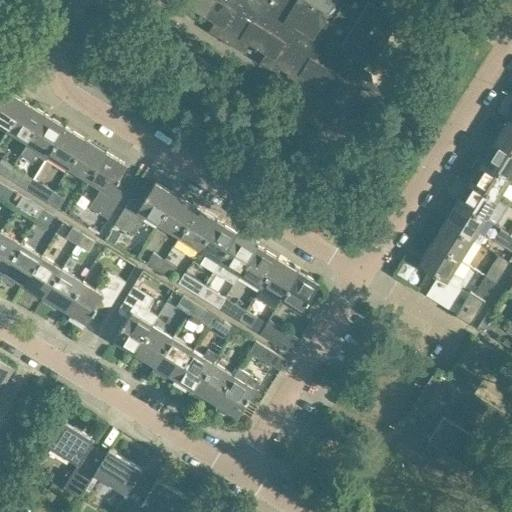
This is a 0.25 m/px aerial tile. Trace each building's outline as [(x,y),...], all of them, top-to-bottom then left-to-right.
[(192,0),(188,6),(218,25),(213,33),(239,49),(245,41),(269,56),(264,64),(278,73),(280,69),(288,73),(285,77),(299,86),(304,78),(329,93),(324,101),(350,117),(355,109),(368,117),(385,90),(375,84),(372,72),(364,67),(368,60),(372,63),(399,19),(395,16),(400,8),(387,0),(192,0)] [(0,95),(0,124),(8,129),(25,101),(5,88),(0,95)] [(28,142),(46,113),(25,101),(8,129),(28,142)] [(28,142),(21,153),(32,160),(36,154),(39,149),(49,154),(66,126),(46,113),(28,142)] [(511,121),(508,119),(495,140),(511,150),(511,121)] [(69,167),(86,138),(66,126),(49,154),(69,167)] [(69,167),(89,180),(107,151),(86,138),(69,167)] [(511,174),(511,150),(495,140),(483,160),(482,160),(510,177),(511,174)] [(101,187),(89,206),(108,218),(123,194),(113,188),(117,180),(118,181),(121,177),(120,176),(127,164),(107,151),(89,180),(101,187)] [(474,173),(470,180),(498,198),(510,177),(482,160),(483,160),(476,158),(470,168),(475,173),(474,173)] [(3,159),(0,163),(0,171),(7,176),(14,166),(3,159)] [(14,166),(7,176),(18,183),(25,173),(14,166)] [(498,198),(470,180),(457,201),(485,218),(498,198)] [(130,199),(115,223),(134,234),(146,214),(159,222),(177,194),(155,181),(148,194),(147,193),(144,197),(145,197),(141,205),(130,199)] [(3,183),(0,187),(0,195),(8,200),(14,190),(3,183)] [(43,184),(36,194),(48,201),(54,191),(43,184)] [(54,191),(48,201),(60,209),(66,198),(54,191)] [(159,222),(179,235),(197,207),(177,194),(159,222)] [(16,206),(37,219),(43,208),(23,196),(16,206)] [(485,218),(457,201),(445,221),(473,239),(480,243),(485,236),(477,231),(485,218)] [(179,235),(200,248),(217,219),(197,207),(179,235)] [(43,208),(37,219),(48,226),(55,215),(43,208)] [(200,248),(220,260),(238,232),(217,219),(200,248)] [(473,239),(445,221),(432,242),(460,260),(473,239)] [(66,237),(78,244),(84,234),(73,227),(66,237)] [(113,228),(107,238),(114,242),(120,233),(113,228)] [(0,268),(4,271),(22,242),(2,230),(0,232),(0,268)] [(220,260),(214,271),(222,276),(228,265),(241,273),(258,245),(238,232),(220,260)] [(84,234),(78,244),(89,251),(95,240),(84,234)] [(22,242),(4,271),(1,276),(14,284),(17,279),(25,284),(43,255),(22,242)] [(432,242),(419,263),(439,275),(449,281),(458,287),(460,288),(465,279),(453,271),(460,260),(432,242)] [(241,273),(261,286),(279,257),(258,245),(241,273)] [(153,252),(147,262),(158,269),(164,259),(153,252)] [(25,284),(45,296),(63,267),(43,255),(25,284)] [(486,276),(496,283),(509,261),(499,255),(486,276)] [(299,270),(279,257),(261,286),(281,299),(299,270)] [(176,266),(164,259),(158,269),(169,276),(176,266)] [(45,296),(66,309),(84,280),(63,267),(45,296)] [(66,309),(72,313),(69,319),(83,327),(93,312),(94,309),(95,310),(97,306),(96,306),(101,298),(112,305),(126,281),(107,269),(96,287),(84,280),(66,309)] [(281,299),(302,311),(320,283),(299,270),(281,299)] [(511,274),(503,286),(511,291),(511,274)] [(426,294),(436,300),(449,281),(439,275),(426,294)] [(486,276),(475,293),(485,299),(496,283),(486,276)] [(205,284),(194,277),(187,287),(199,295),(205,284)] [(446,306),(458,287),(449,281),(436,300),(446,306)] [(205,284),(199,295),(219,307),(226,297),(205,284)] [(114,339),(135,352),(153,324),(140,316),(152,297),(133,285),(119,309),(129,316),(124,323),(123,322),(121,326),(122,327),(114,339)] [(469,293),(460,288),(458,287),(446,306),(457,313),(469,293)] [(469,293),(457,313),(456,314),(471,323),(485,299),(475,293),(471,290),(469,293)] [(183,295),(177,306),(188,313),(194,302),(183,295)] [(246,310),(226,297),(219,307),(240,320),(246,310)] [(194,302),(188,313),(199,320),(206,309),(194,302)] [(246,310),(240,320),(251,327),(257,317),(246,310)] [(281,346),(291,352),(300,338),(290,332),(269,319),(267,322),(260,333),(281,346)] [(224,320),(217,331),(229,338),(235,327),(224,320)] [(155,365),(156,365),(173,336),(153,324),(135,352),(155,365)] [(235,327),(229,338),(240,345),(247,334),(235,327)] [(173,336),(156,365),(153,370),(166,378),(169,373),(176,378),(194,349),(173,336)] [(249,351),(280,370),(287,359),(256,340),(249,351)] [(176,378),(173,383),(186,391),(189,386),(196,390),(214,361),(218,355),(207,348),(203,355),(194,349),(176,378)] [(0,388),(13,367),(14,368),(15,367),(0,357),(0,388)] [(234,374),(214,361),(196,390),(217,403),(234,374)] [(484,378),(457,361),(448,375),(436,368),(403,421),(429,437),(428,438),(478,469),(493,445),(492,443),(510,414),(475,392),(484,378)] [(239,367),(234,374),(217,403),(216,409),(224,415),(230,411),(238,416),(260,380),(239,367)] [(85,489),(95,473),(94,473),(106,453),(97,447),(91,456),(86,453),(94,439),(62,418),(47,443),(78,463),(62,487),(79,498),(85,489)] [(95,473),(85,489),(90,492),(100,476),(126,493),(113,511),(136,511),(142,503),(154,483),(144,477),(139,486),(133,482),(139,473),(142,468),(110,448),(106,453),(94,473),(95,473)] [(154,483),(142,503),(156,511),(200,511),(192,506),(188,511),(181,511),(187,503),(190,498),(157,478),(154,483)]
